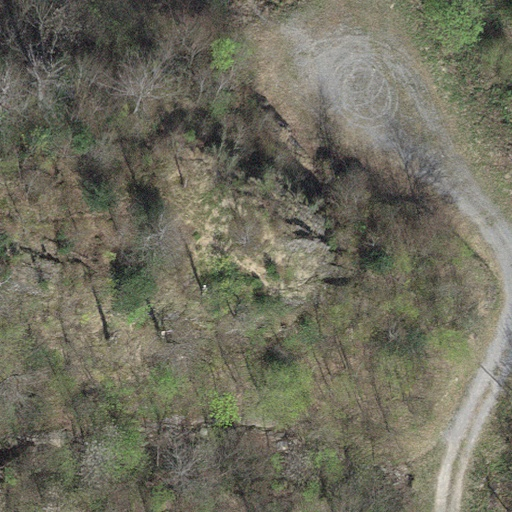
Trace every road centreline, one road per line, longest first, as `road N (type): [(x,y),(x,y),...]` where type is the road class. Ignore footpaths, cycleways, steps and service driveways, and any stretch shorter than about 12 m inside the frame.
road 1 (track): [(511,278),(508,249),(477,184),(338,6)]
road 2 (track): [(438,511),(452,470),(498,393),(511,336)]
